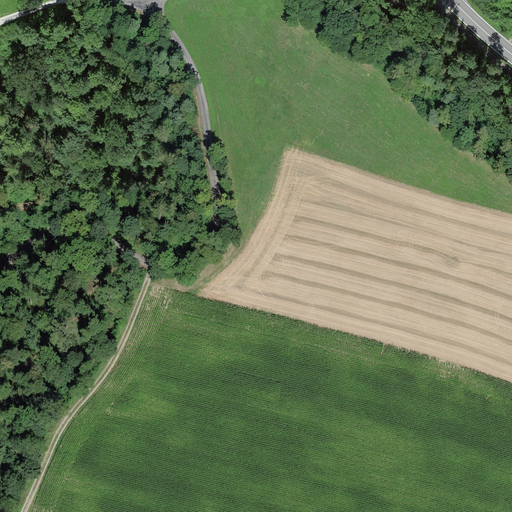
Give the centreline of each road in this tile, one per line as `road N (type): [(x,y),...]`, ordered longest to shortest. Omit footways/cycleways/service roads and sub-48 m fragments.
road 1 (track): [(158,4),(195,80),(212,197),(200,248),(178,266),(158,268)]
road 2 (track): [(23,511),(51,441),(106,369),(158,268)]
road 3 (track): [(158,268),(117,248),(97,225),(58,229),(0,265)]
